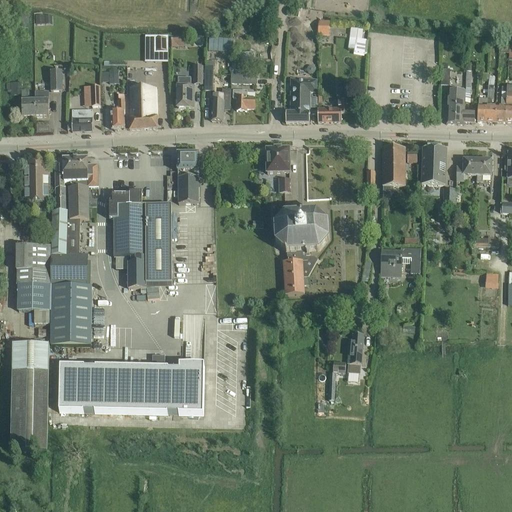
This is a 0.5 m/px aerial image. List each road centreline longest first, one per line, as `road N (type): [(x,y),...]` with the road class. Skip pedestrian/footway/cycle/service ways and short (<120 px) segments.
road 1 (tertiary): [(275,135),(0,148)]
road 2 (tertiary): [(511,136),(275,135)]
road 3 (unknown): [(372,310),(381,135)]
road 4 (unclassified): [(275,135),(281,0)]
